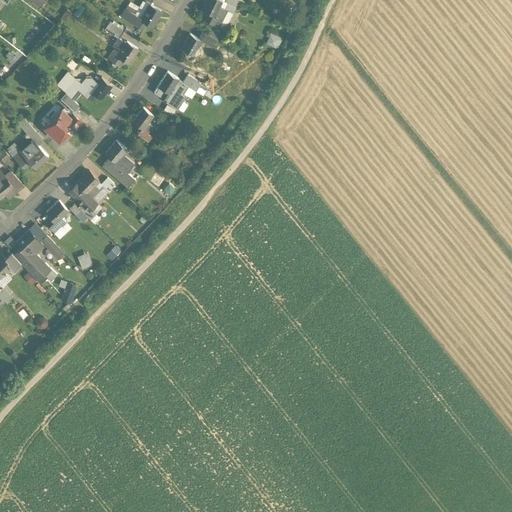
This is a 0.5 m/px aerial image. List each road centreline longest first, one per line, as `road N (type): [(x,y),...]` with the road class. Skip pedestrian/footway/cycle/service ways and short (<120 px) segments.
road 1 (track): [(0,419),(233,168),(292,83),(335,0)]
road 2 (residential): [(186,0),(155,59),(91,143),(0,230)]
